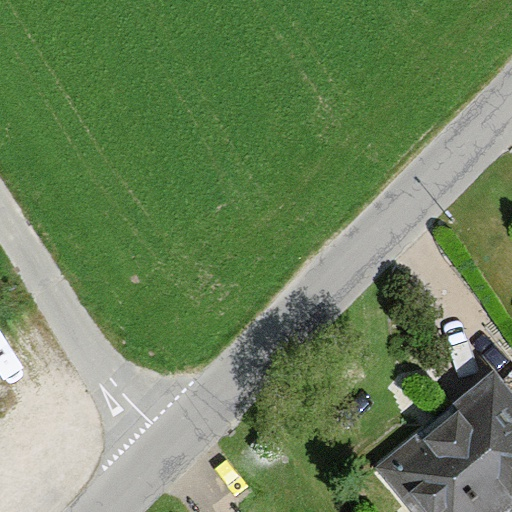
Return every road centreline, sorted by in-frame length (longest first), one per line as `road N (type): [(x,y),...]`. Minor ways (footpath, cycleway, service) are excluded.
road 1 (tertiary): [(104,511),(511,101)]
road 2 (track): [(170,444),(70,314),(0,201)]
